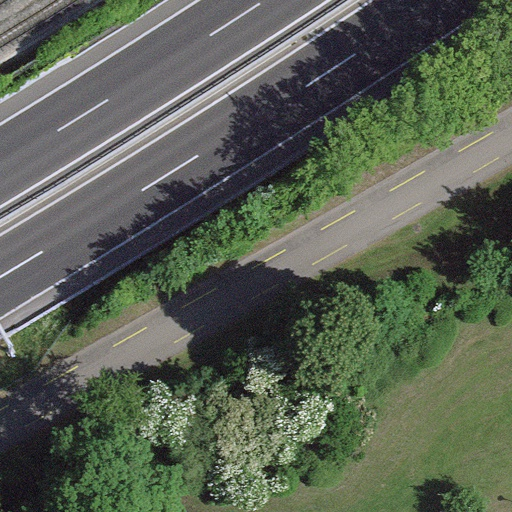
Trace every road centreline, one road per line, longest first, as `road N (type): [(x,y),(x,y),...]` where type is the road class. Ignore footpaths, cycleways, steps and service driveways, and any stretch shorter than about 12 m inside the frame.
road 1 (unclassified): [(0,445),(511,161)]
road 2 (motorway): [(0,275),(432,0)]
road 3 (motorway): [(263,0),(0,165)]
